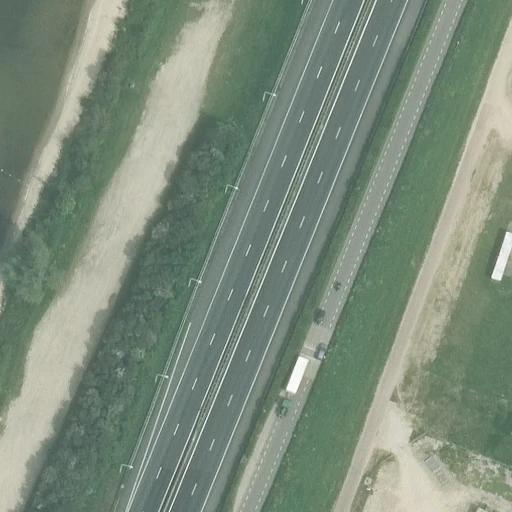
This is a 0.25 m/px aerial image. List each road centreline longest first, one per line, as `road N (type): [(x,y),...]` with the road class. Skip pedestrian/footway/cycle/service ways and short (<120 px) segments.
road 1 (motorway): [(184,511),(392,0)]
road 2 (tertiary): [(248,511),(454,0)]
road 3 (motorway): [(349,0),(143,511)]
